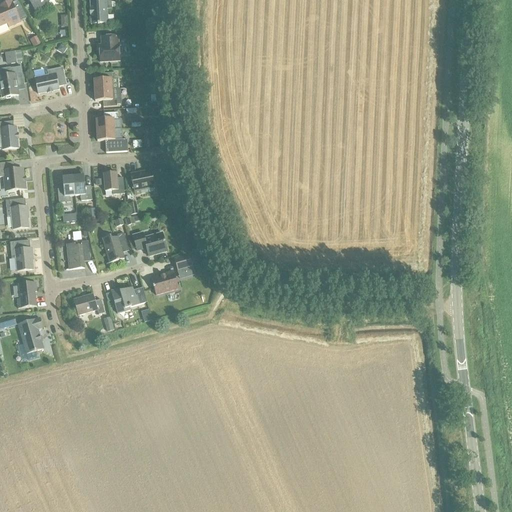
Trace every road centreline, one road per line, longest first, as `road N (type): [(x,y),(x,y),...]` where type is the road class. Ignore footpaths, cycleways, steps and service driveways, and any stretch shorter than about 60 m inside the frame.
road 1 (tertiary): [(477,511),(453,274),(468,0)]
road 2 (residential): [(49,289),(39,164),(84,158)]
